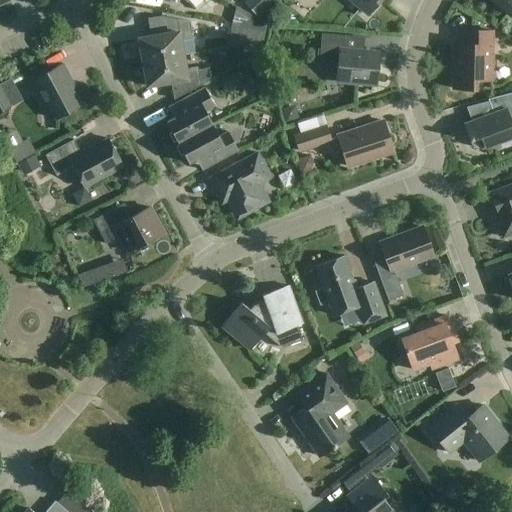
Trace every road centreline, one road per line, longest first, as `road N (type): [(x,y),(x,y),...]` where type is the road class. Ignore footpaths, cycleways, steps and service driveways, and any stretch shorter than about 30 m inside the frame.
road 1 (residential): [(213,262),(69,4)]
road 2 (residential): [(309,497),(171,302)]
road 3 (residential): [(213,262),(414,186),(430,172)]
road 4 (residential): [(430,172),(511,377)]
road 5 (residential): [(26,457),(171,302)]
road 6 (residential): [(430,172),(436,150),(415,71),(435,0)]
